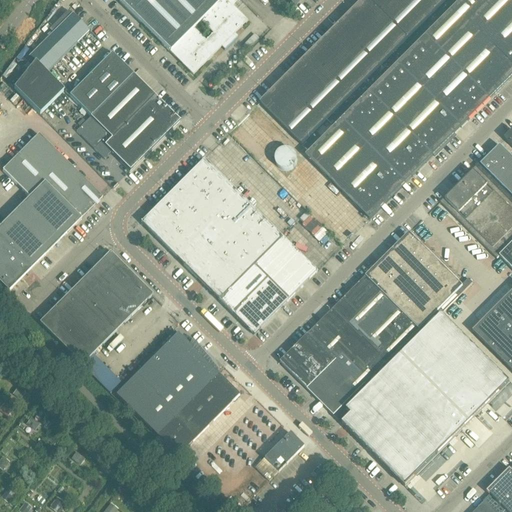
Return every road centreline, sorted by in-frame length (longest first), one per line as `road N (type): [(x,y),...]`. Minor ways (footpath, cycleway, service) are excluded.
road 1 (unclassified): [(249,368),(511,106)]
road 2 (tertiary): [(392,511),(249,368)]
road 3 (tertiary): [(249,368),(117,226)]
road 4 (unclassified): [(210,125),(336,0)]
road 5 (tertiary): [(210,125),(85,0)]
road 6 (unknown): [(0,151),(17,136),(43,136),(123,212)]
road 7 (tertiary): [(117,226),(210,125)]
